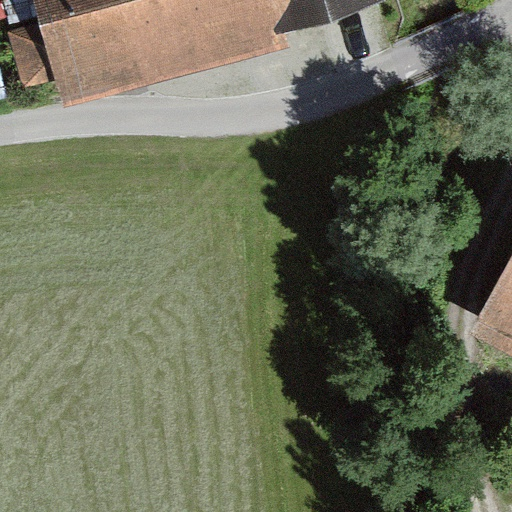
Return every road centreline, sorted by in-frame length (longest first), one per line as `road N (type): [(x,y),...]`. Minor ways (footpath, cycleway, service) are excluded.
road 1 (unclassified): [(0,136),(280,112),(511,18)]
road 2 (track): [(495,511),(438,314),(480,204),(511,164)]
